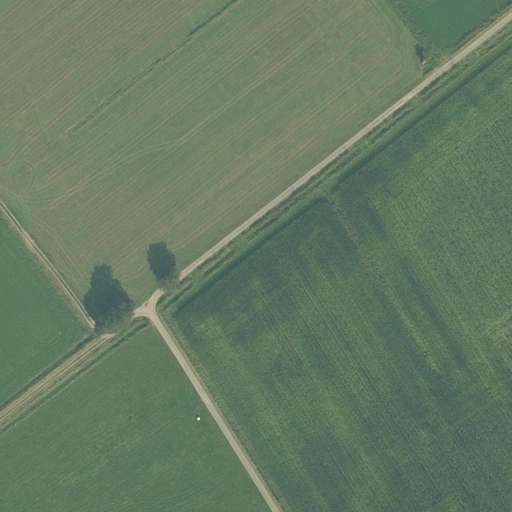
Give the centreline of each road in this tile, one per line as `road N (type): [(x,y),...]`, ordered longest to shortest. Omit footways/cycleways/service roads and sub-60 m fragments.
road 1 (track): [(101,336),(511,12)]
road 2 (track): [(145,304),(275,511)]
road 3 (track): [(0,207),(101,336)]
road 4 (track): [(0,415),(101,336)]
